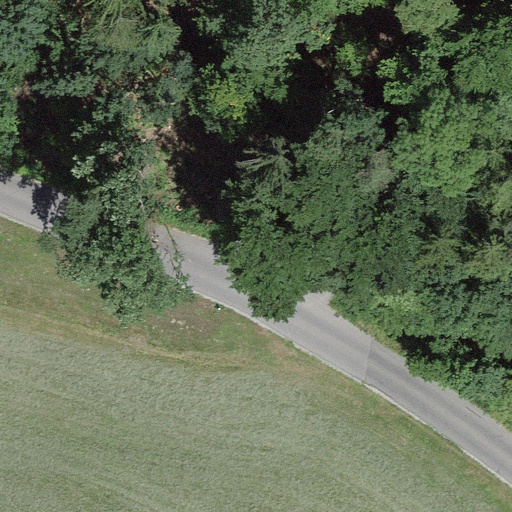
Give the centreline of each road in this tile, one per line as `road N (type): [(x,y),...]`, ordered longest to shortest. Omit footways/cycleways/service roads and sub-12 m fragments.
road 1 (tertiary): [(0,185),(254,296),(511,461)]
road 2 (track): [(511,337),(302,272),(254,296)]
